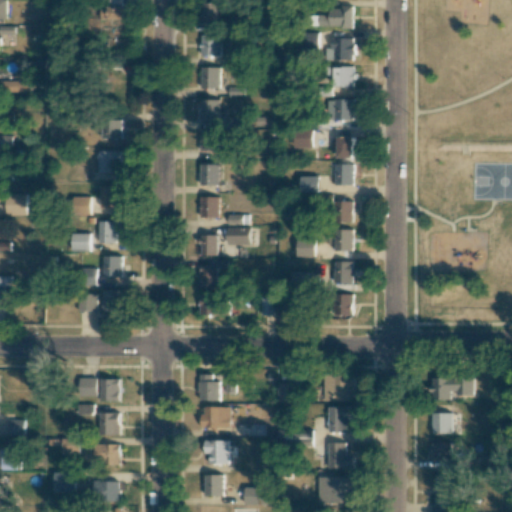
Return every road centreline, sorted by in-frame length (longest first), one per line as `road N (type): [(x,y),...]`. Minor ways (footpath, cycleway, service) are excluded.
road 1 (residential): [(162,0),(160,511)]
road 2 (residential): [(511,344),(0,346)]
road 3 (residential): [(394,0),(393,511)]
